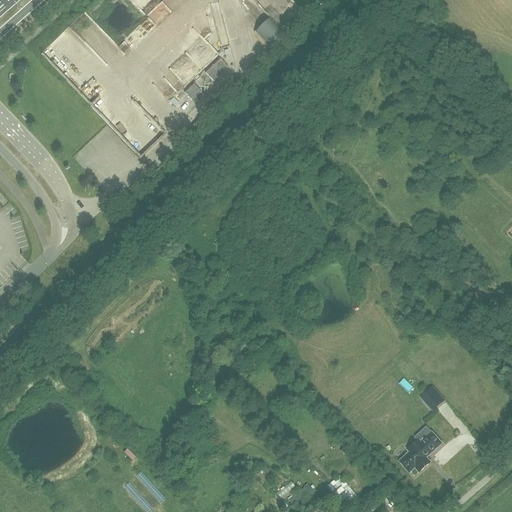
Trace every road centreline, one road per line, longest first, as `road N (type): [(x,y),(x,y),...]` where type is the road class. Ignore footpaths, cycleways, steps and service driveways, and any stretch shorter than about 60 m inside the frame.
road 1 (unknown): [(200,0),(152,49),(143,72),(179,129)]
road 2 (unclassified): [(59,249),(72,224),(57,179),(0,116)]
road 3 (unclassified): [(0,148),(57,220),(59,249)]
